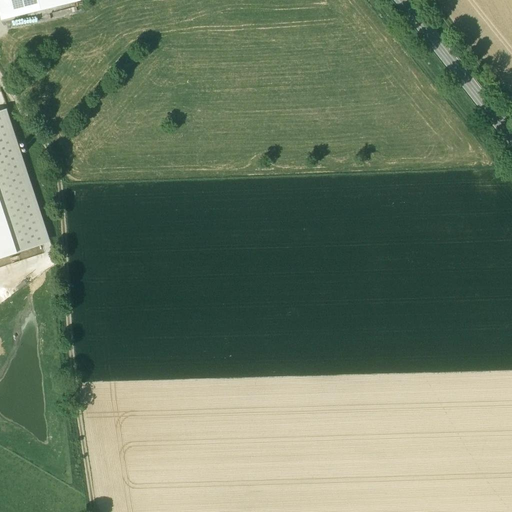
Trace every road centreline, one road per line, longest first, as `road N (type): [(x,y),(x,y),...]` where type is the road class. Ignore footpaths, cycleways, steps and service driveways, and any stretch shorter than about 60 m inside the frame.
road 1 (track): [(0,73),(60,171),(78,422),(93,511)]
road 2 (track): [(511,178),(368,0)]
road 3 (secondary): [(511,139),(398,0)]
